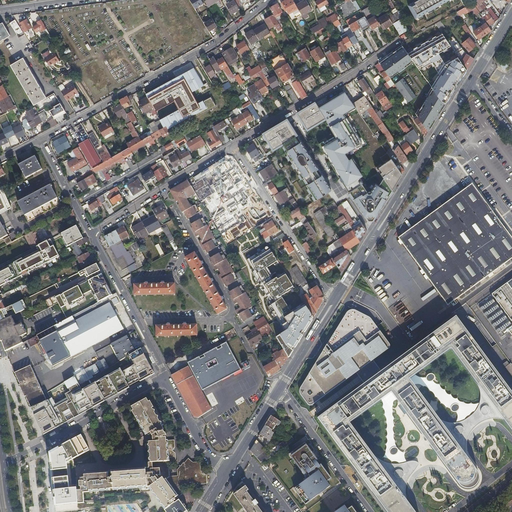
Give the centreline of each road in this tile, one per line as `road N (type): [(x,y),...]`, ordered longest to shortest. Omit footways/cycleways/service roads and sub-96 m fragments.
road 1 (residential): [(39,138),(216,41),(269,0)]
road 2 (tertiary): [(334,301),(471,80)]
road 3 (residential): [(407,34),(233,145)]
road 4 (residential): [(233,145),(334,301)]
road 5 (residential): [(164,375),(4,463)]
road 6 (residential): [(233,145),(90,234)]
road 7 (residential): [(90,234),(164,375)]
road 8 (residential): [(370,511),(277,390)]
